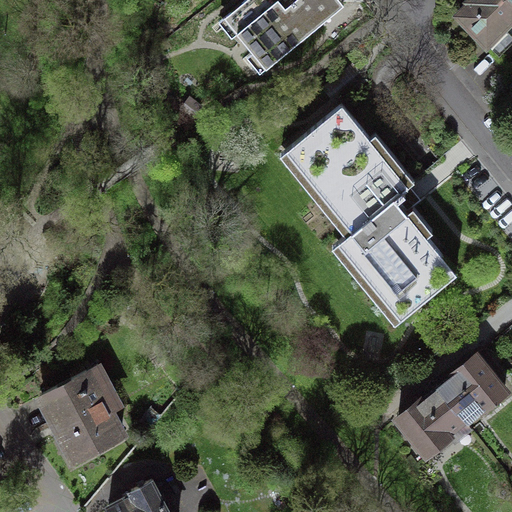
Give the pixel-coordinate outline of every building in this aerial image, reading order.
[(280,0),(284,5),(290,0),(292,0),(303,14),(320,0),(280,0)] [(511,18),(511,11),(501,0),(469,0),(471,2),(459,14),(459,15),(450,24),(475,54),(487,42),(499,54),(511,41),(511,35),(503,27),(511,18)] [(511,0),(501,0),(511,11),(511,0)] [(196,57),(186,44),(168,59),(188,84),(206,69),(196,57)] [(174,80),(167,73),(157,81),(170,96),(180,88),(174,80)] [(343,102),(287,147),(351,228),(339,238),(401,316),(457,271),(398,198),(406,192),(403,189),(408,184),(397,169),(343,102)] [(455,371),(438,385),(465,419),(482,405),(483,406),(505,388),(476,353),(459,366),(454,371),(455,371)] [(97,363),(42,392),(59,425),(76,458),(121,435),(107,409),(114,406),(107,393),(112,390),(97,363)] [(465,419),(438,385),(421,399),(420,398),(415,402),(398,416),(427,451),(449,433),(448,433),(465,419)] [(131,489),(133,492),(108,504),(112,511),(169,511),(164,502),(151,478),(131,489)]
